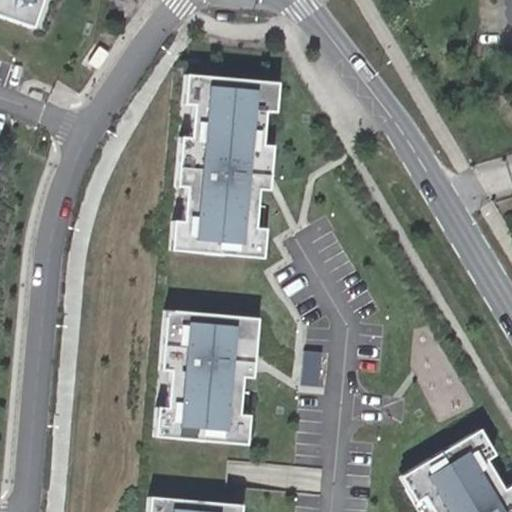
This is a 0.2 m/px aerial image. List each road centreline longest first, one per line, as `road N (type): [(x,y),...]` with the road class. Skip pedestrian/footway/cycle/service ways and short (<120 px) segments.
road 1 (residential): [(180,0),(128,61),(86,134),(54,221),(22,511)]
road 2 (tertiary): [(301,0),(403,134),(511,317)]
